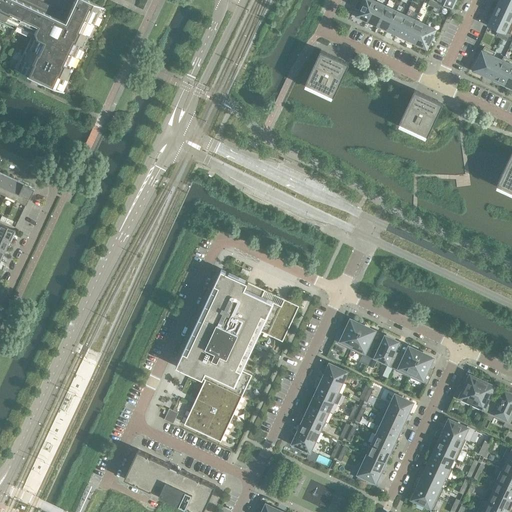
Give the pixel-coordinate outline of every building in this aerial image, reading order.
[(0,0),(0,22),(7,25),(7,26),(14,29),(30,36),(27,43),(15,69),(14,70),(36,80),(36,82),(39,83),(40,82),(62,92),(63,91),(62,91),(78,58),(101,8),(102,7),(86,0),(74,0),(68,14),(38,0),(0,0)] [(368,20),(376,2),(371,0),(358,0),(355,8),(360,10),(359,12),(357,15),(368,20)] [(511,10),(511,0),(499,0),(498,4),(511,10)] [(377,24),(386,6),(376,2),(368,20),(369,21),(370,21),(375,23),(375,24),(376,24),(377,24)] [(510,21),(511,17),(511,10),(498,4),(494,13),(510,21)] [(387,29),(396,11),(386,6),(377,24),(379,25),(379,26),(380,26),(380,25),(385,28),(386,28),(387,29)] [(397,34),(405,16),(396,11),(387,29),(389,30),(395,33),(397,34)] [(505,32),(510,21),(494,13),(489,24),(505,32)] [(407,38),(415,20),(405,16),(397,34),(399,34),(399,35),(405,37),(405,38),(405,37),(407,38)] [(416,43),(425,25),(415,20),(407,38),(409,39),(415,42),(414,42),(415,42),(416,43)] [(427,47),(435,29),(425,25),(416,43),(427,47)] [(474,69),(484,74),(492,56),(493,56),(495,52),(484,47),(478,60),(478,61),(476,66),(475,66),(474,69)] [(340,83),(347,67),(349,63),(326,52),(321,50),(305,83),(334,96),(340,83)] [(502,61),(493,56),(492,56),(484,74),(486,75),(492,78),(494,79),(502,61)] [(511,60),(504,56),(502,61),(494,79),(496,80),(502,82),(502,83),(504,83),(511,65),(511,60)] [(428,136),(441,107),(443,103),(420,92),(415,89),(399,123),(428,136)] [(248,139),(246,143),(256,148),(259,144),(248,139)] [(511,150),(497,184),(511,190),(511,150)] [(0,193),(5,195),(13,179),(3,174),(0,180),(0,193)] [(15,200),(22,183),(13,179),(5,195),(15,200)] [(33,188),(22,183),(15,200),(25,205),(33,188)] [(0,223),(0,235),(9,240),(8,241),(10,241),(15,230),(0,223)] [(0,247),(4,250),(8,241),(9,240),(0,235),(0,247)] [(187,425),(219,440),(221,441),(222,439),(251,377),(252,374),(250,373),(237,367),(255,328),(281,340),(283,341),(284,338),(298,308),(299,305),(297,304),(265,289),(229,273),(229,272),(226,271),(222,269),(177,365),(181,367),(181,368),(184,369),(205,379),(195,401),(185,422),(184,424),(187,425)] [(351,349),(363,325),(351,319),(345,332),(339,329),(334,340),(340,343),(339,344),(351,349)] [(369,343),(375,330),(363,325),(351,349),(363,355),(364,354),(369,357),(374,345),(369,343)] [(392,367),(398,356),(392,354),(398,341),(386,336),(376,356),(388,362),(387,365),(392,367)] [(409,376),(421,352),(409,346),(403,359),(398,356),(392,367),(398,370),(398,371),(409,376)] [(330,351),(328,356),(334,359),(337,354),(330,351)] [(409,376),(421,382),(422,381),(427,384),(433,372),(427,370),(433,357),(421,352),(409,376)] [(342,382),(347,371),(330,363),(325,374),(342,382)] [(337,391),(342,382),(325,374),(320,384),(337,391)] [(472,402),(482,380),(470,375),(465,386),(464,388),(458,385),(453,397),(459,400),(461,397),(472,402)] [(494,386),(482,380),(472,402),(483,407),(481,411),(488,414),(493,401),(488,399),(494,386)] [(342,394),(337,391),(320,384),(316,393),(333,401),(338,403),(342,394)] [(493,401),(488,414),(486,417),(492,420),(494,417),(505,422),(503,425),(509,428),(511,422),(511,410),(511,408),(511,394),(505,391),(499,404),(493,401)] [(328,411),(333,401),(316,393),(311,403),(328,411)] [(412,402),(396,394),(391,404),(408,412),(412,402)] [(324,421),(328,411),(311,403),(307,413),(324,421)] [(403,422),(408,412),(391,404),(386,414),(403,422)] [(166,418),(175,421),(179,411),(171,407),(166,418)] [(319,431),(324,421),(307,413),(302,423),(319,431)] [(403,422),(386,414),(382,424),(399,432),(403,422)] [(463,437),(467,427),(449,419),(448,421),(449,421),(446,425),(448,426),(446,430),(466,439),(463,437)] [(314,440),(319,431),(302,423),(298,433),(314,440)] [(394,441),(399,432),(382,424),(377,434),(394,441)] [(468,438),(476,441),(479,429),(472,427),(468,438)] [(466,439),(446,430),(444,434),(443,434),(441,438),(440,438),(440,439),(461,449),(466,439)] [(308,455),(314,440),(298,433),(293,443),(301,447),(299,451),(308,455)] [(394,441),(377,434),(373,443),(389,451),(394,441)] [(461,449),(440,439),(439,440),(437,445),(439,445),(437,449),(457,459),(461,449)] [(389,451),(373,443),(368,453),(385,461),(389,451)] [(511,449),(507,447),(503,457),(511,461),(511,449)] [(200,478),(179,468),(171,464),(151,455),(150,456),(148,455),(149,454),(138,449),(125,478),(135,483),(136,482),(138,482),(137,484),(151,490),(152,489),(160,493),(159,494),(186,507),(187,506),(189,507),(188,508),(197,511),(203,511),(216,485),(202,479),(201,480),(199,478),(200,478)] [(457,459),(437,449),(435,454),(433,453),(431,457),(431,459),(449,467),(453,458),(457,459)] [(310,450),(308,457),(317,460),(319,453),(310,450)] [(385,461),(368,453),(363,463),(380,471),(385,461)] [(511,461),(503,457),(498,468),(511,474),(511,461)] [(449,467),(431,459),(430,460),(428,464),(429,465),(427,469),(444,477),(449,467)] [(363,463),(357,477),(365,481),(367,478),(375,481),(380,471),(363,463)] [(511,474),(498,468),(501,470),(497,479),(493,477),(493,478),(511,486),(511,474)] [(440,486),(444,477),(427,469),(425,473),(424,473),(422,477),(422,478),(443,488),(440,486)] [(443,488),(422,478),(421,480),(419,484),(420,484),(418,489),(439,498),(443,488)] [(511,486),(493,478),(488,488),(511,499),(511,486)] [(511,499),(488,488),(488,489),(492,490),(487,500),(484,498),(483,498),(506,509),(508,505),(509,505),(511,501),(511,499)] [(434,508),(439,498),(418,489),(416,493),(415,492),(413,497),(413,496),(412,498),(417,501),(414,507),(422,510),(425,504),(434,508)] [(504,511),(506,509),(483,498),(479,509),(485,511),(504,511)]
